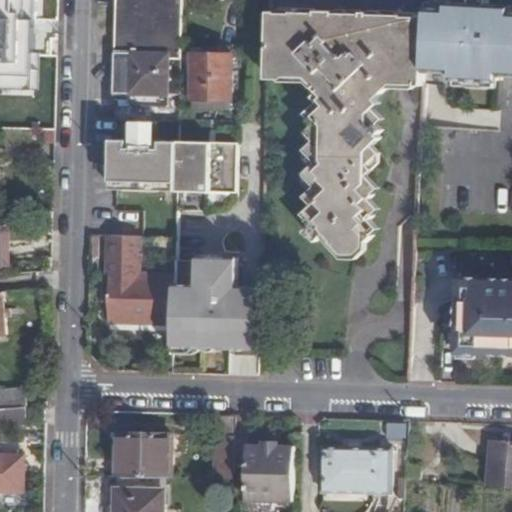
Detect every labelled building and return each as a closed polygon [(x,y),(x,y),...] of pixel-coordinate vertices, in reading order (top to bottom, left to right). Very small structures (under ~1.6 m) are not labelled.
[(41,0),(0,0),(0,95),(37,97),(39,54),(30,54),(31,17),(41,17),(41,7),(41,0)] [(173,96),(185,96),(186,0),(119,0),(119,3),(117,95),(134,95),(134,108),(172,108),(173,96)] [(451,0),(451,6),(430,5),(430,13),(428,66),(460,67),(501,69),(503,69),(503,63),(511,63),(511,2),(506,2),(492,1),(475,0),(471,0),(451,0)] [(420,83),(427,83),(428,66),(430,13),(375,12),(374,10),(366,9),(366,12),(354,11),(337,11),(337,9),(322,8),(322,10),(271,9),(270,71),(309,73),(318,82),(316,84),(321,89),(315,94),(320,100),(307,111),(313,118),(312,118),(316,123),(310,129),(317,138),(308,147),(320,160),(308,171),(319,183),(308,193),(316,201),(307,211),(312,216),(310,218),(315,223),(308,229),(313,234),(315,233),(320,239),(328,232),(348,251),(361,251),(378,235),(378,233),(383,228),(374,217),(380,213),(378,211),(383,207),(373,197),(383,186),(371,173),(376,168),(372,163),(384,152),(377,144),(385,136),(382,133),(386,128),(381,122),(387,117),(378,108),(384,102),(379,97),(389,88),(386,84),(391,79),(420,79),(420,83)] [(217,52),(196,52),(195,95),(237,96),(238,53),(217,52)] [(501,69),(460,67),(459,74),(500,76),(501,69)] [(428,88),(426,121),(446,122),(449,89),(428,88)] [(492,124),(493,109),(464,108),(463,122),(492,124)] [(161,137),(161,122),(139,121),(139,137),(161,137)] [(169,175),(184,175),(184,142),(167,141),(167,145),(132,144),(132,141),(120,141),(120,164),(120,174),(135,175),(135,183),(168,184),(169,175)] [(243,143),(184,142),(184,175),(183,185),(183,193),(243,194),(243,143)] [(120,182),(135,183),(135,175),(120,174),(120,182)] [(168,184),(183,185),(184,175),(169,175),(168,184)] [(115,321),(181,321),(182,278),(146,277),(146,237),(117,237),(116,287),(115,321)] [(218,348),(265,349),(265,340),(266,287),(243,287),(243,259),(225,258),(224,263),(204,263),(182,262),(182,278),(181,321),(180,348),(218,348)] [(511,276),(474,276),(473,287),(466,287),(464,336),(471,336),(470,349),(511,349),(511,276)] [(8,308),(6,292),(0,292),(0,336),(10,335),(10,331),(9,318),(13,317),(12,308),(8,308)] [(0,388),(0,407),(26,405),(25,386),(0,388)] [(0,425),(28,424),(26,405),(0,407),(0,425)] [(124,456),(123,482),(171,480),(176,480),(177,436),(125,434),(124,456)] [(268,438),(252,437),(249,491),(296,493),(299,439),(291,439),(284,439),(268,438)] [(237,438),(217,438),(216,478),(235,477),(237,438)] [(382,440),(330,438),(327,482),(397,486),(400,441),(382,440)] [(511,439),(507,439),(494,438),(491,483),(511,484),(511,439)] [(26,458),(0,457),(0,491),(25,492),(25,482),(25,476),(25,467),(26,458)] [(411,458),(410,478),(425,479),(426,459),(411,458)] [(169,511),(171,480),(123,482),(122,508),(122,511),(169,511)]
